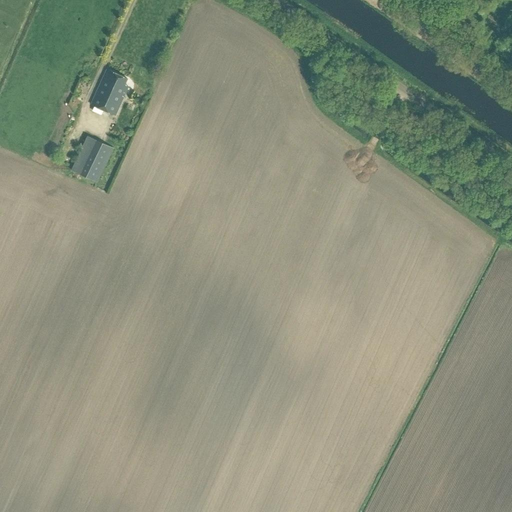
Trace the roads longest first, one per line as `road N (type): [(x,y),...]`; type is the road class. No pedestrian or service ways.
road 1 (unclassified): [(511,166),(274,0)]
road 2 (tertiary): [(511,90),(386,0)]
